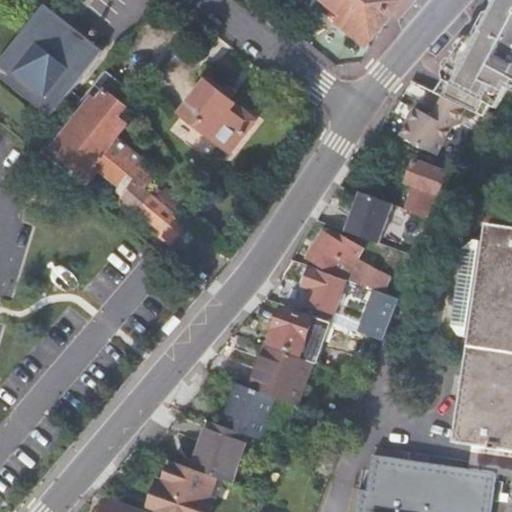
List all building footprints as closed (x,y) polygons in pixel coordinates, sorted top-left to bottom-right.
[(398,0),(298,0),(310,9),(317,0),(327,0),(348,16),(343,23),(367,41),(399,1),(398,0)] [(511,0),(498,0),(493,12),(487,13),(474,36),(467,37),(443,73),(446,80),(452,84),(465,61),(470,63),(486,34),(490,35),(494,27),(498,26),(509,31),(511,35),(511,0)] [(99,57),(40,10),(0,61),(59,108),(99,57)] [(446,80),(437,94),(445,98),(469,110),(485,118),(485,120),(498,126),(499,122),(487,115),(492,105),(498,108),(509,87),(511,88),(511,35),(509,31),(498,26),(494,27),(490,35),(486,34),(470,63),(465,61),(452,84),(446,80)] [(177,237),(187,225),(180,218),(150,194),(152,192),(149,189),(150,188),(147,185),(155,176),(143,166),(147,161),(117,136),(128,123),(120,116),(138,93),(107,68),(42,151),(86,186),(100,169),(127,192),(123,198),(163,231),(164,232),(167,229),(177,237)] [(182,113),(231,152),(256,121),(223,94),(225,91),(209,79),(194,98),(187,93),(179,104),(185,109),(182,113)] [(462,122),(469,110),(445,98),(435,117),(423,111),(419,119),(414,116),(403,136),(437,154),(452,128),(462,122)] [(436,191),(442,194),(450,173),(416,161),(409,181),(417,184),(409,209),(427,215),(436,191)] [(157,186),(152,192),(150,194),(180,218),(190,206),(166,186),(162,190),(157,186)] [(361,193),(347,232),(380,243),(393,204),(361,193)] [(511,227),(489,224),(487,242),(475,241),(465,248),(453,326),(461,337),(472,338),(457,443),(475,446),(511,451),(511,227)] [(171,245),(177,237),(167,229),(164,232),(163,231),(160,236),(171,245)] [(341,277),(366,287),(373,268),(358,262),(365,251),(339,234),(336,238),(326,231),(307,258),(326,270),(341,277)] [(335,312),(345,282),(311,269),(305,285),(314,288),(309,303),(335,312)] [(365,335),(384,342),(388,332),(401,300),(370,289),(369,293),(374,295),(370,305),(376,307),(365,335)] [(272,344),(303,354),(310,335),(313,326),(339,336),(342,326),(317,317),(316,319),(285,308),(272,344)] [(401,337),(388,332),(384,342),(378,357),(392,363),(401,337)] [(313,363),(322,339),(310,335),(303,354),(301,359),(313,363)] [(268,347),(260,366),(268,369),(275,349),(268,347)] [(298,405),(313,363),(301,359),(275,349),(268,369),(260,366),(252,388),(283,400),(298,405)] [(225,409),(230,411),(240,384),(236,382),(225,409)] [(230,411),(224,427),(254,438),(261,440),(271,411),(279,413),(283,400),(252,388),(240,384),(230,411)] [(237,484),(254,438),(224,427),(211,422),(194,468),(218,477),(237,484)] [(471,471),(498,475),(511,476),(511,451),(475,446),(471,471)] [(359,490),(355,511),(492,511),(498,475),(471,471),(375,456),(370,491),(359,490)] [(210,499),(218,477),(194,468),(174,461),(166,483),(161,481),(151,508),(161,511),(212,511),(216,501),(210,499)] [(138,511),(107,501),(103,511),(138,511)]
